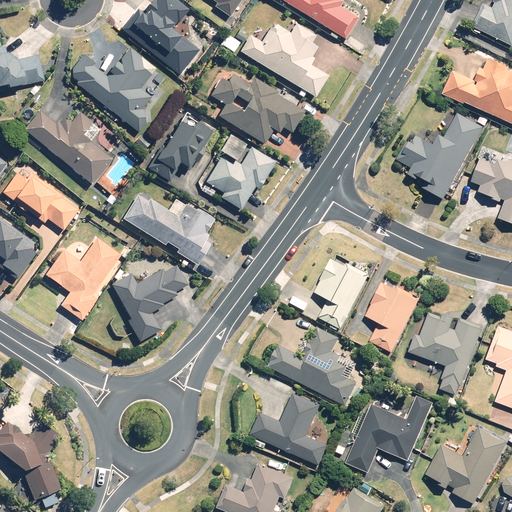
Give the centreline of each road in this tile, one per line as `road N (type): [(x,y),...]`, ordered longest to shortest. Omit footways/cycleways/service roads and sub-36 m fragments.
road 1 (tertiary): [(318,188),(431,0)]
road 2 (residential): [(318,188),(424,249),(511,274)]
road 3 (tertiary): [(208,339),(318,188)]
